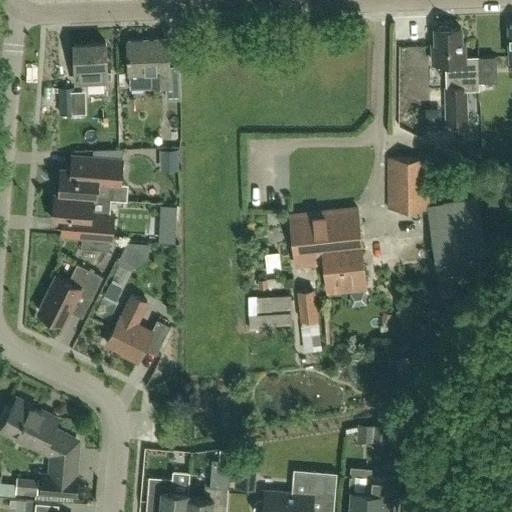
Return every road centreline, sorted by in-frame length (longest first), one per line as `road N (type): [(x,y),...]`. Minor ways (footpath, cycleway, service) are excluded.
road 1 (residential): [(25,16),(331,6)]
road 2 (residential): [(109,511),(114,433),(107,412),(96,396),(0,340)]
road 3 (residential): [(0,217),(11,49),(25,16)]
road 4 (residential): [(331,6),(511,2)]
